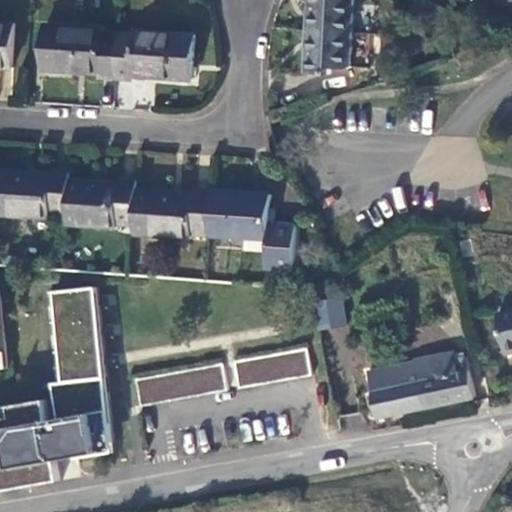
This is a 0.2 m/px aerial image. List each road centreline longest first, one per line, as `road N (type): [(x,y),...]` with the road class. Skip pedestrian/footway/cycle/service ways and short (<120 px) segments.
road 1 (tertiary): [(38,511),(314,460),(471,444)]
road 2 (residential): [(0,117),(219,130),(240,116),(247,0)]
